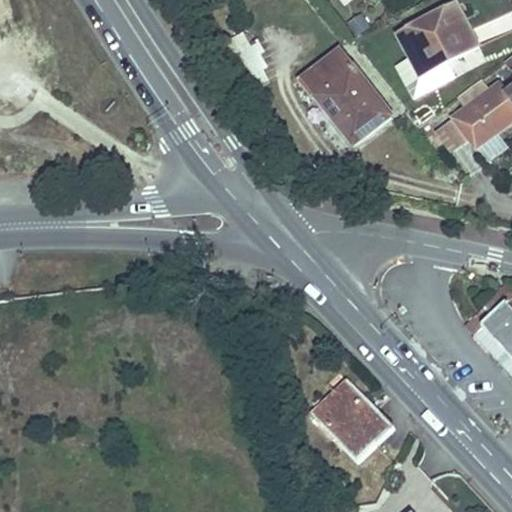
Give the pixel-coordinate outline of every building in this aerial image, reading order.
[(481,45),(457,3),(400,35),(413,61),(424,78),(481,45)] [(418,98),(489,58),(481,45),(424,78),(413,61),(401,68),(418,98)] [(337,49),(297,81),(314,102),(318,99),(357,146),(393,118),(337,49)] [(502,86),(457,119),(478,147),(511,123),(511,99),(508,94),(502,86)] [(484,328),(476,335),(511,375),(511,308),(509,305),(511,302),(511,282),(511,283),(485,307),(495,318),(484,328)] [(350,382),(319,413),(349,443),(344,447),(361,465),(397,428),(386,417),(350,382)]
